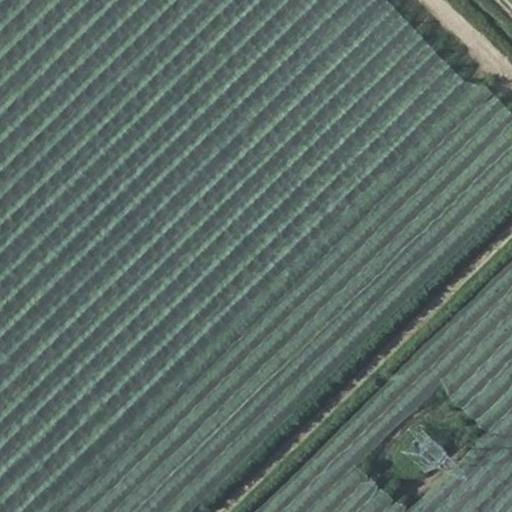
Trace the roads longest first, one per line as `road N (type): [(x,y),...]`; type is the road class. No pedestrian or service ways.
road 1 (track): [(511,226),(217,511)]
road 2 (track): [(427,0),(511,89)]
